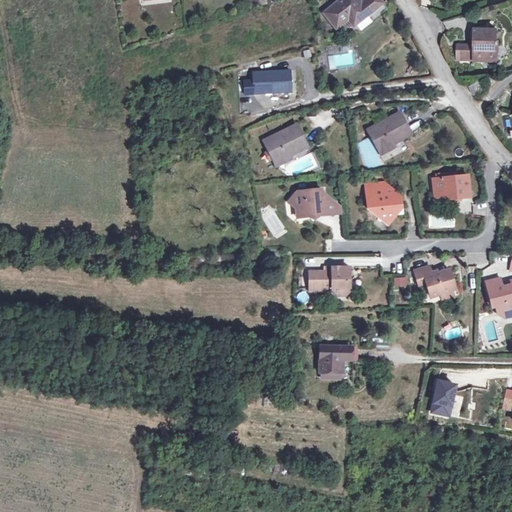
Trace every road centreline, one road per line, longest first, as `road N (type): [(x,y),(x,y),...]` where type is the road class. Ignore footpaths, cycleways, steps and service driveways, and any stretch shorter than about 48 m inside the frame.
road 1 (residential): [(321,245),(490,242),(499,155)]
road 2 (residential): [(499,155),(411,0)]
